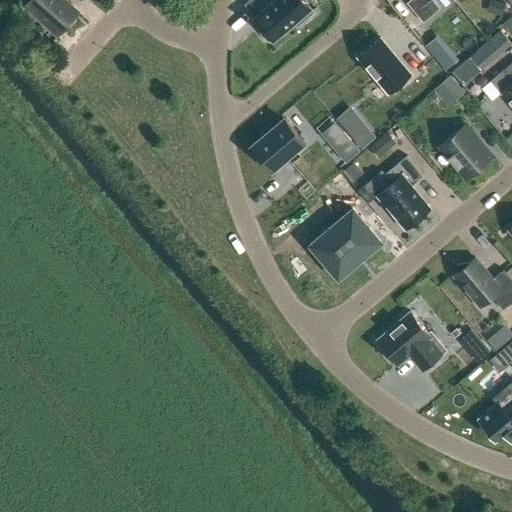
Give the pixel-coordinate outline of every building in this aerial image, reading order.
[(28,0),(25,5),(58,35),(78,12),(64,0),(28,0)] [(249,0),(260,12),(255,16),(262,25),(259,28),(270,41),(294,21),(297,26),(314,11),(303,0),(249,0)] [(409,0),(407,2),(423,22),(440,8),(433,0),(409,0)] [(492,0),(489,0),(486,11),(501,15),(504,3),(492,0)] [(511,16),(502,24),(511,35),(511,16)] [(450,71),(461,84),(510,43),(499,30),(450,71)] [(380,37),(357,56),(388,93),(411,74),(380,37)] [(511,61),(500,72),(509,84),(500,92),(511,105),(511,61)] [(496,93),(506,85),(495,72),(485,80),(496,93)] [(451,76),(434,91),(445,103),(462,89),(451,76)] [(262,138),(252,146),(271,169),(304,141),(285,118),(275,127),(272,123),(259,134),(262,138)] [(335,122),(321,133),(337,151),(346,162),(360,150),(350,140),(335,122)] [(465,124),(440,145),(466,176),(491,156),(465,124)] [(366,126),(353,138),(362,148),(375,136),(366,126)] [(387,132),(369,147),(378,157),(396,142),(387,132)] [(377,195),(406,228),(430,207),(411,185),(424,175),(407,155),(384,174),(392,182),(377,195)] [(353,162),(343,170),(353,181),(362,172),(353,162)] [(353,209),(311,244),(338,276),(379,241),(353,209)] [(405,242),(412,250),(427,235),(420,228),(405,242)] [(458,271),(454,275),(479,306),(492,295),(503,309),(511,300),(511,279),(503,269),(492,278),(475,257),(470,261),(457,264),(458,271)] [(411,312),(377,341),(397,364),(409,353),(413,357),(412,358),(423,370),(446,350),(431,332),(429,333),(411,312)] [(479,338),(467,348),(477,361),(490,350),(479,338)] [(511,339),(489,359),(477,370),(487,382),(511,361),(511,339)] [(461,383),(471,395),(483,386),(472,373),(461,383)] [(499,400),(480,417),(496,435),(504,428),(511,436),(511,399),(504,406),(499,400)]
